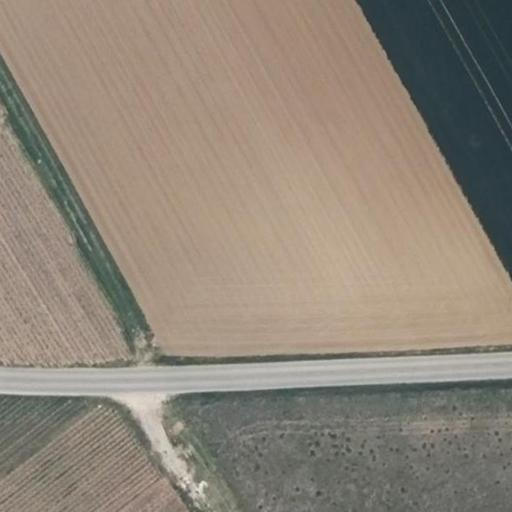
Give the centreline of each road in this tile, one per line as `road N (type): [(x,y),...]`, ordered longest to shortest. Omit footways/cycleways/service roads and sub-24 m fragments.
road 1 (unclassified): [(0,377),(144,385),(511,364)]
road 2 (track): [(0,85),(134,337),(167,437),(216,511)]
